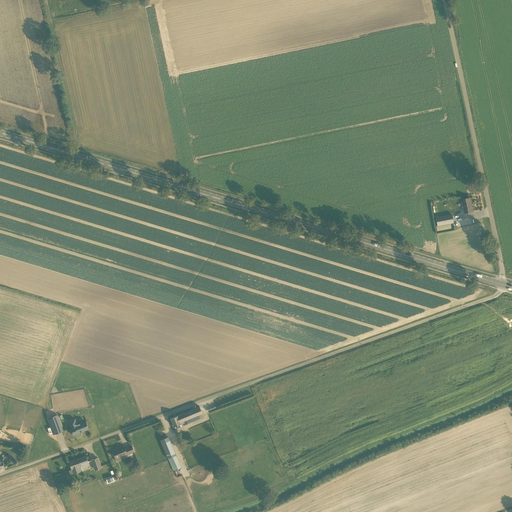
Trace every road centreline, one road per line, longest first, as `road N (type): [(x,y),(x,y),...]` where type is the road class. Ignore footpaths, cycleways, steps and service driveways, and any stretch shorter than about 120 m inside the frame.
road 1 (unclassified): [(502,285),(489,297),(0,475)]
road 2 (primary): [(502,285),(0,131)]
road 3 (unclassified): [(502,285),(446,0)]
road 4 (track): [(79,155),(46,0)]
